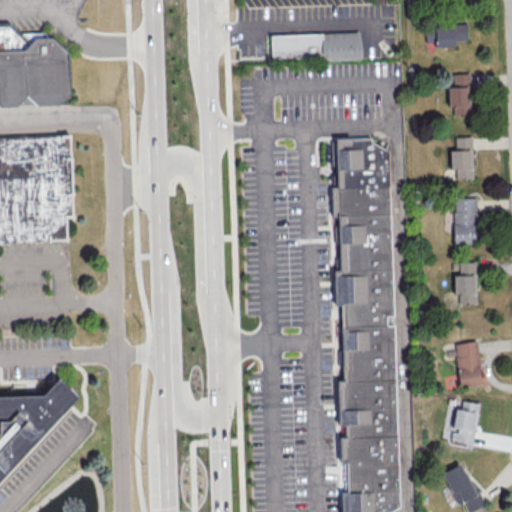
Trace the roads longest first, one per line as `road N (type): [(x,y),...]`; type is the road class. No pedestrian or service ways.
road 1 (secondary): [(221,511),(204,0)]
road 2 (secondary): [(150,0),(166,511)]
road 3 (secondary): [(159,260),(173,299),(178,410),(193,422),(218,410)]
road 4 (secondary): [(214,316),(201,281),(194,172),(175,161),(156,171)]
